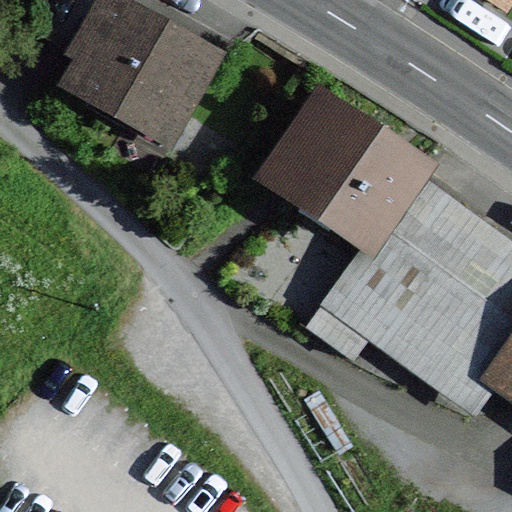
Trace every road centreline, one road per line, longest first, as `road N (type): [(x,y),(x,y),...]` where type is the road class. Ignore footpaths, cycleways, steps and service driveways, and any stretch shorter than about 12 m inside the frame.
road 1 (residential): [(0,134),(150,266),(305,511)]
road 2 (primary): [(511,134),(329,12)]
